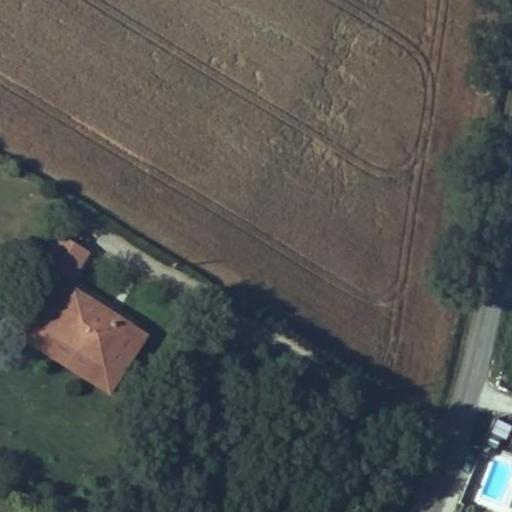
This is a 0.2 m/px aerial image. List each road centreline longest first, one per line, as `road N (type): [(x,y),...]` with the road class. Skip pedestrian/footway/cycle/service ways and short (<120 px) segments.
road 1 (unknown): [(511,415),(102,220)]
road 2 (tertiary): [(511,164),(447,461),(424,511)]
